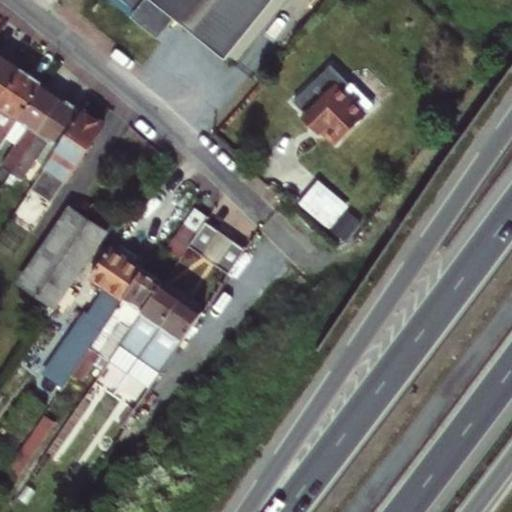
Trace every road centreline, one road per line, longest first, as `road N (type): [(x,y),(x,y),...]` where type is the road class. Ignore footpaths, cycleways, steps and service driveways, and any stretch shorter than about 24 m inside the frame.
road 1 (motorway): [(511,124),(248,511)]
road 2 (residential): [(22,0),(310,254)]
road 3 (motorway): [(511,208),(278,511)]
road 4 (motorway): [(403,511),(511,369)]
